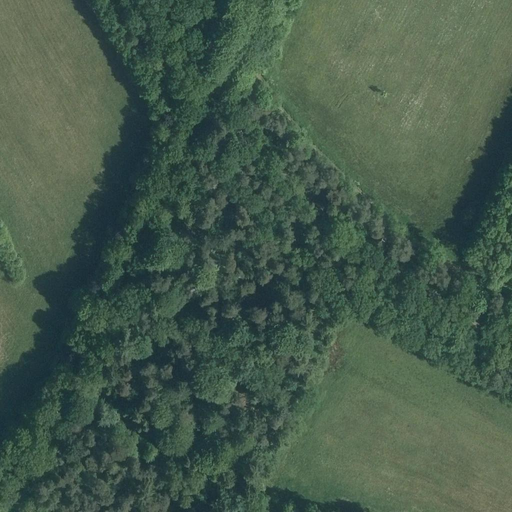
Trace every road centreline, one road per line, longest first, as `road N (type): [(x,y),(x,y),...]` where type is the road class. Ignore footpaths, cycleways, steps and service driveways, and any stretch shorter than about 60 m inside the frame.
road 1 (track): [(14,511),(252,0)]
road 2 (tertiary): [(511,341),(381,261),(296,184),(264,149),(167,0)]
road 3 (track): [(251,511),(182,456),(96,411),(52,425)]
